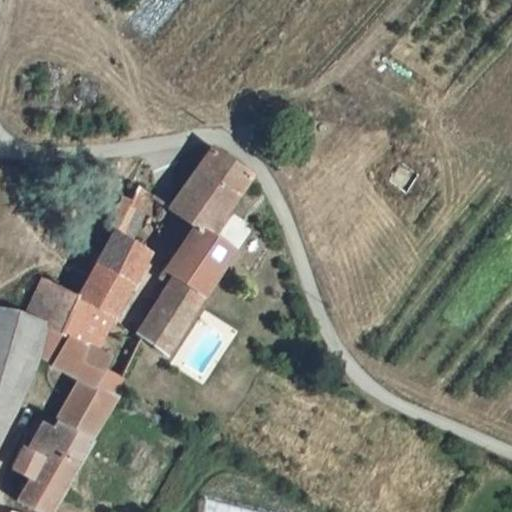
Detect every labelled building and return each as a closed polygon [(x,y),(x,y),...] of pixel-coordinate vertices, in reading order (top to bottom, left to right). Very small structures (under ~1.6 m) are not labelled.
[(208,146),(168,207),(193,223),(208,232),(248,174),(247,172),(208,146)] [(142,210),(151,195),(138,186),(129,200),(142,210)] [(163,267),(170,272),(141,335),(163,351),(196,301),(232,246),(208,232),(193,223),(163,267)] [(66,333),(90,345),(145,249),(116,229),(78,297),(82,300),(66,333)] [(0,434),(36,358),(51,327),(66,333),(82,300),(78,297),(42,277),(22,313),(0,305),(0,434)] [(51,364),(66,333),(51,327),(36,358),(51,364)] [(90,345),(66,333),(51,364),(81,377),(94,383),(102,366),(108,354),(90,345)] [(116,392),(123,376),(102,366),(94,383),(116,392)] [(116,392),(94,383),(81,377),(58,418),(90,435),(116,392)] [(35,511),(45,511),(59,489),(90,435),(58,418),(50,414),(37,436),(29,432),(9,464),(27,476),(15,501),(35,511)]
